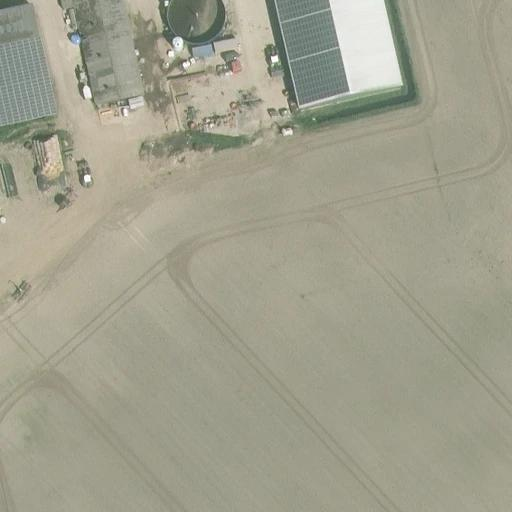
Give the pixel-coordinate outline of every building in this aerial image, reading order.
[(72,0),(61,0),(64,11),(75,9),(72,0)] [(122,0),(72,0),(75,9),(97,107),(144,96),(122,0)] [(224,29),(226,18),(223,7),(218,0),(175,0),(170,8),(168,19),(170,30),(177,39),(186,46),(197,48),(208,45),(218,39),(224,29)] [(378,0),(276,0),(302,113),(399,91),(378,0)] [(33,9),(0,16),(0,128),(57,115),(33,9)]
